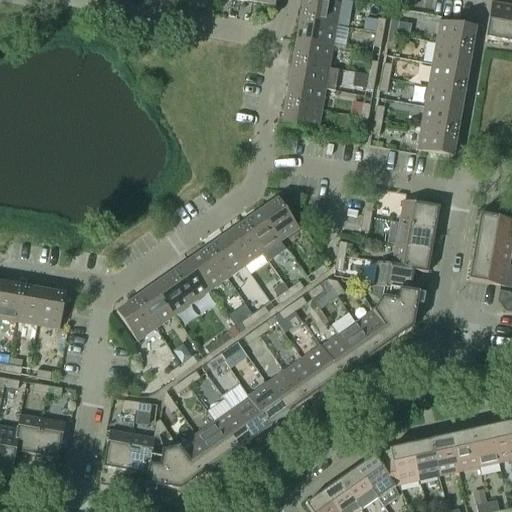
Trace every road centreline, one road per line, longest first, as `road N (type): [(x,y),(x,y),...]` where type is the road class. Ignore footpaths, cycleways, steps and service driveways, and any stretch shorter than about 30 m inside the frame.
road 1 (residential): [(280,41),(32,0)]
road 2 (residential): [(105,288),(256,190),(261,161)]
road 3 (residential): [(463,192),(261,161)]
road 4 (residential): [(430,385),(463,192)]
road 5 (residential): [(75,481),(105,288)]
road 6 (tertiary): [(267,485),(386,404),(430,385)]
road 7 (residential): [(261,161),(280,41)]
